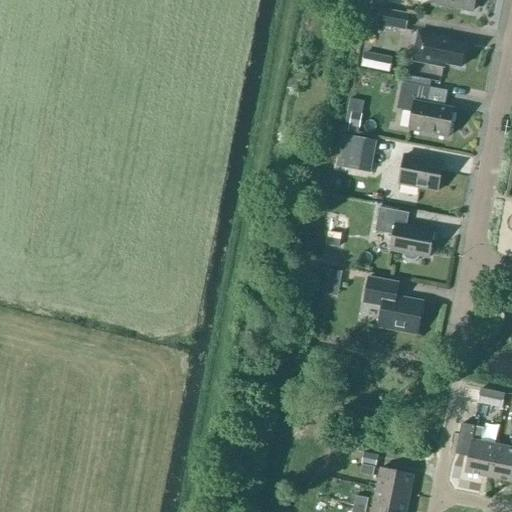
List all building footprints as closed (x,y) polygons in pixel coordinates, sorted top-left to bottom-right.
[(472,13),(474,0),(433,0),(433,5),(472,13)] [(406,31),(409,15),(379,9),(376,26),(406,31)] [(461,68),(466,46),(449,43),(450,40),(418,33),(412,62),(444,68),(445,65),(461,68)] [(393,59),(365,53),(362,68),(390,74),(393,59)] [(448,138),(453,110),(426,105),(429,89),(402,84),(397,110),(413,113),(409,131),(448,138)] [(371,174),(377,142),(341,136),(335,167),(371,174)] [(438,192),(443,164),(405,156),(399,185),(438,192)] [(422,258),(429,259),(434,233),(406,227),(408,214),(380,209),(375,232),(393,236),(390,251),(400,253),(405,262),(414,263),(422,258)] [(340,246),(343,217),(331,216),(327,245),(340,246)] [(327,292),(339,294),(342,271),(329,270),(327,292)] [(423,305),(396,300),(399,284),(368,278),(363,304),(381,307),(377,329),(418,336),(424,303),(423,303),(423,305)] [(505,395),(480,390),(477,405),(502,410),(505,395)] [(489,479),(495,446),(479,443),(480,439),(482,440),(484,429),(462,425),(455,455),(468,458),(465,474),(489,479)] [(511,483),(511,425),(510,435),(511,434),(511,439),(511,445),(511,449),(495,446),(489,479),(511,483)] [(360,475),(373,477),(377,456),(365,453),(360,475)] [(377,489),(410,496),(414,476),(381,469),(377,489)] [(383,511),(406,511),(410,496),(377,489),(372,510),(383,511)] [(354,506),(367,509),(368,500),(356,497),(354,506)]
